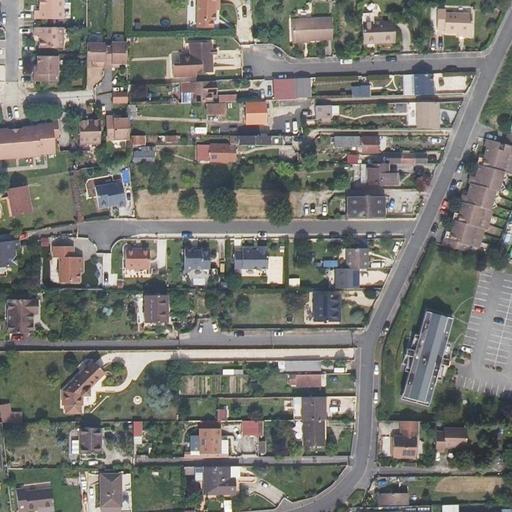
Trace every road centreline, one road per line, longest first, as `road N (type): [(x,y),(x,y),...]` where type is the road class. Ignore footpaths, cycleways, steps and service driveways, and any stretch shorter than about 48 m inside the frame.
road 1 (residential): [(423,228),(370,340),(358,470),(340,494),(309,511)]
road 2 (residential): [(105,234),(131,227),(423,228)]
road 3 (residential): [(260,61),(291,70),(497,59)]
road 4 (residential): [(497,59),(423,228)]
